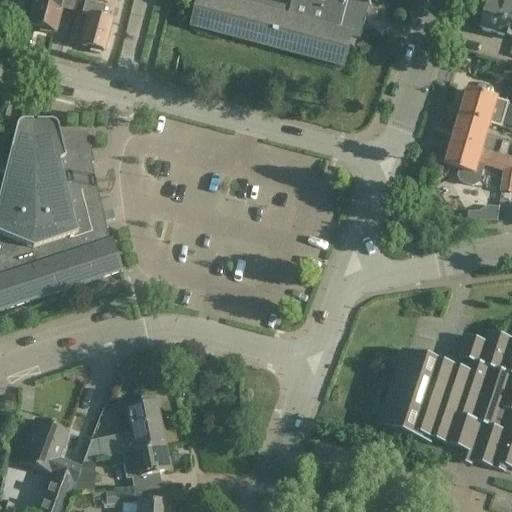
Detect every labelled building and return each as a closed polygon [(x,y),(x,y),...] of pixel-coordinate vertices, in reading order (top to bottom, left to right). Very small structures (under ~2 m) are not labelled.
[(33,0),(26,26),(39,29),(39,32),(50,35),(51,32),(54,33),(62,4),(75,8),(77,0),(33,0)] [(200,2),(193,28),(343,68),(351,37),(359,39),(364,21),(368,6),(370,7),(371,4),(365,2),(365,0),(294,0),(292,11),(250,0),(195,0),(196,1),(200,2)] [(511,0),(493,0),(493,1),(491,0),(487,0),(487,1),(488,1),(480,31),(500,37),(508,33),(511,40),(511,0)] [(86,18),(79,47),(90,50),(89,53),(99,55),(100,52),(103,53),(110,23),(101,21),(104,9),(85,4),(81,16),(86,18)] [(469,92),(461,117),(490,126),(511,131),(511,119),(493,114),(497,101),(469,92)] [(461,117),(454,142),(505,157),(509,146),(486,139),(490,126),(461,117)] [(0,313),(121,274),(111,241),(109,242),(97,193),(99,193),(97,186),(95,186),(91,165),(93,165),(86,135),(58,135),(57,133),(56,131),(55,128),(54,126),(51,125),(48,124),(24,124),(21,124),(18,125),(16,128),(15,130),(0,189),(0,313)] [(505,157),(454,142),(447,167),(459,171),(458,180),(462,186),(473,189),(480,186),(485,169),(503,174),(500,195),(511,196),(511,159),(505,157)] [(498,223),(500,209),(490,208),(480,212),(480,213),(469,214),(469,222),(481,222),(481,223),(498,223)] [(385,404),(377,428),(431,446),(433,441),(464,452),(464,449),(476,453),(472,464),(504,475),(506,471),(511,472),(511,341),(486,332),(483,343),(466,338),(458,360),(469,363),(466,373),(402,352),(395,373),(399,374),(389,405),(385,404)] [(94,462),(108,459),(162,449),(160,436),(162,435),(160,426),(158,426),(155,411),(158,410),(156,399),(142,402),(143,409),(126,412),(131,435),(91,443),(83,464),(94,462)] [(34,422),(17,466),(21,467),(22,470),(28,472),(31,471),(49,478),(36,511),(63,511),(79,470),(68,466),(66,472),(55,467),(67,435),(34,422)] [(165,461),(162,449),(108,459),(110,469),(123,467),(126,481),(132,480),(134,492),(157,491),(159,490),(162,489),(159,476),(167,474),(167,471),(169,470),(167,461),(165,461)] [(95,475),(79,475),(79,493),(95,493),(95,475)] [(134,505),(122,506),(121,511),(167,511),(168,509),(165,508),(165,505),(156,505),(157,491),(134,492),(134,505)] [(0,511),(11,511),(14,506),(1,501),(0,503),(0,511)]
